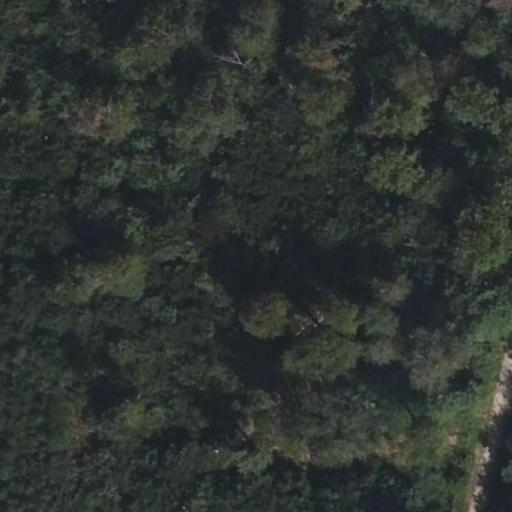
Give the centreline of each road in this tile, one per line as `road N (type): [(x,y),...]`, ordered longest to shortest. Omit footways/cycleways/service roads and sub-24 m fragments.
road 1 (track): [(0,151),(511,186)]
road 2 (unknown): [(511,312),(458,511)]
